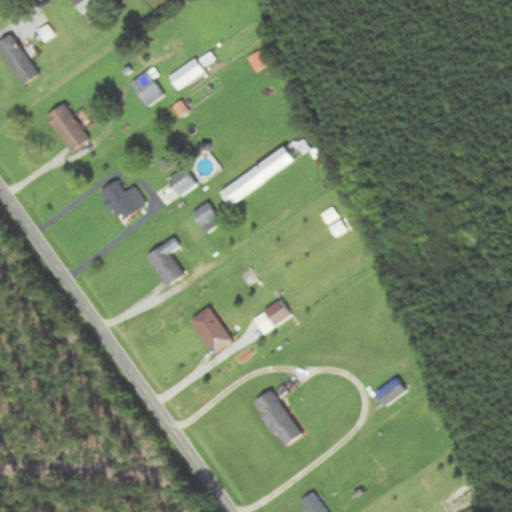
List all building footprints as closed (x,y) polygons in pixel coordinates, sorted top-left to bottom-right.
[(74,0),(84,14),(106,0),(74,0)] [(40,77),(17,35),(0,44),(23,86),(40,77)] [(252,56),(257,70),(270,65),(265,51),(252,56)] [(172,76),(180,90),(207,73),(199,59),(172,76)] [(166,96),(150,72),(134,83),(150,107),(166,96)] [(49,116),(74,152),(92,140),(67,104),(49,116)] [(314,151),(305,137),(222,191),(231,206),(314,151)] [(198,186),(187,169),(171,180),(181,197),(198,186)] [(147,200),(137,186),(129,193),(120,181),(102,193),(124,223),(142,210),(139,206),(147,200)] [(225,223),(210,203),(195,214),(209,234),(225,223)] [(340,219),(337,209),(325,213),(328,223),(340,219)] [(150,255),(168,287),(187,277),(173,254),(181,249),(176,240),(150,255)] [(267,312),(277,327),(292,317),(281,302),(267,312)] [(194,321),(218,353),(237,340),(214,307),(194,321)] [(409,393),(400,379),(377,393),(386,408),(409,393)] [(285,448),(304,436),(276,391),(257,403),(285,448)] [(309,511),(328,511),(316,493),(303,502),(309,511)]
